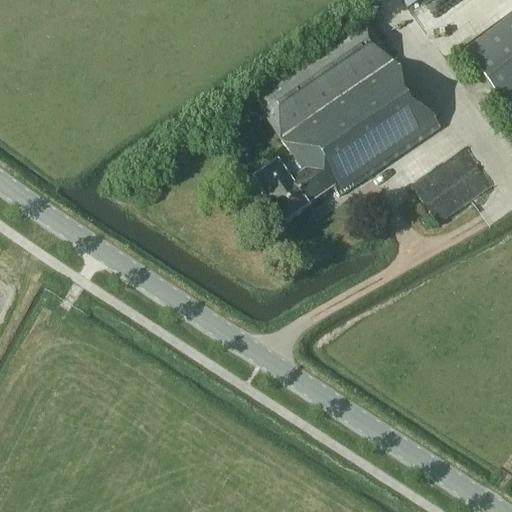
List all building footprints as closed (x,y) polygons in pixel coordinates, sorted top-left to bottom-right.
[(436,0),(425,9),(438,27),(474,0),(436,0)] [(511,15),(462,54),(511,118),(511,15)] [(278,170),(276,167),(253,183),(283,228),(307,212),(305,210),(331,192),(337,200),(351,191),(438,131),(364,21),(250,99),(292,160),(278,170)] [(469,149),(416,187),(439,219),(492,181),(469,149)] [(396,162),(377,175),(389,192),(408,179),(396,162)]
